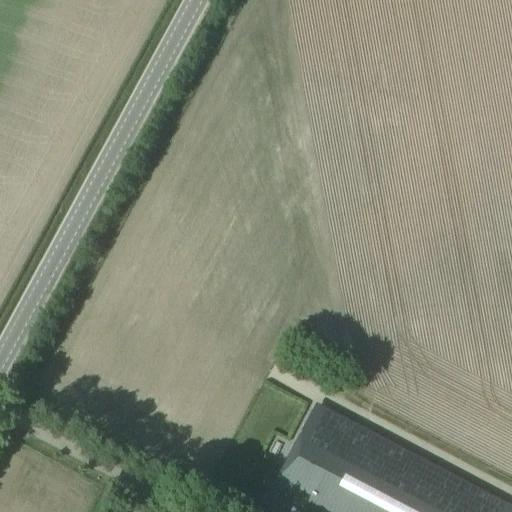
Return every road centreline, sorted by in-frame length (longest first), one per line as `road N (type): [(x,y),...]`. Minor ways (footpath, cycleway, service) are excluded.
road 1 (tertiary): [(0,359),(195,0)]
road 2 (unknown): [(0,409),(203,511)]
